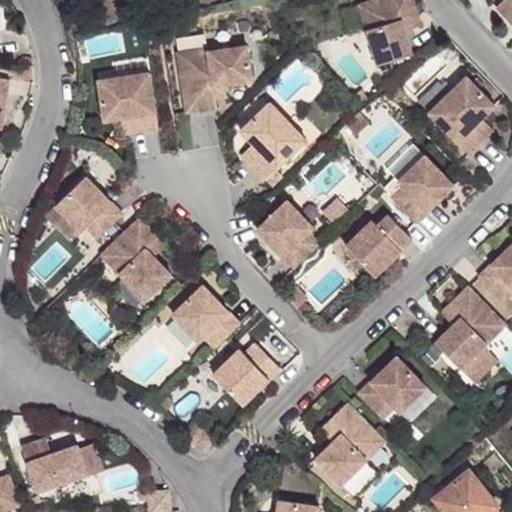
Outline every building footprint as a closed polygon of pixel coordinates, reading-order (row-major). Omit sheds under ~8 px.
[(403,27),(400,16),(416,11),(412,0),(361,0),(357,2),(375,61),(410,50),(403,27)] [(511,0),(503,0),(496,8),(511,23),(511,0)] [(400,16),(403,27),(419,22),(416,11),(400,16)] [(178,45),(205,43),(205,34),(178,36),(178,45)] [(186,51),(196,110),(226,105),(226,101),(223,84),(234,82),(261,77),(256,43),(217,49),(217,46),(186,51)] [(115,86),(98,88),(103,122),(121,119),(127,118),(130,134),(158,129),(149,72),(113,78),(115,86)] [(468,75),(456,86),(461,92),(473,80),(468,75)] [(97,81),(98,88),(115,86),(113,78),(97,81)] [(456,86),(430,110),(470,152),(490,133),(479,121),(483,117),(496,105),(473,80),(461,92),(456,86)] [(223,84),(226,101),(237,99),(234,82),(223,84)] [(281,113),(269,102),(264,107),(276,119),(281,113)] [(276,119),(264,107),(240,130),(251,142),(256,148),(245,159),(265,179),(277,168),(306,139),(281,113),(276,119)] [(356,109),(344,121),(355,132),(369,117),(358,107),(356,109)] [(494,129),(483,117),(479,121),(490,133),(494,129)] [(127,118),(121,119),(123,134),(130,134),(127,118)] [(251,142),(240,154),(245,159),(256,148),(251,142)] [(439,200),(455,184),(426,154),(399,179),(404,185),(393,196),(417,220),(429,209),(425,205),(435,196),(439,200)] [(98,190),(82,174),(52,204),(79,230),(84,225),(94,236),(120,212),(108,199),(104,203),(94,194),(98,190)] [(98,190),(94,194),(104,203),(108,199),(98,190)] [(435,196),(425,205),(429,209),(439,200),(435,196)] [(281,256),(293,268),(318,243),(307,232),(312,227),(285,201),(256,230),(271,246),(275,243),(285,252),(281,256)] [(401,250),(413,238),(389,213),(378,224),(373,218),(346,244),(375,275),(391,260),(388,256),(397,246),(401,250)] [(137,216),(99,253),(143,297),(169,272),(152,254),(144,247),(156,235),(137,216)] [(156,235),(144,247),(152,254),(164,242),(156,235)] [(275,243),(271,246),(281,256),(285,252),(275,243)] [(481,274),(505,299),(511,292),(511,244),(507,249),(510,253),(500,262),(497,259),(481,274)] [(397,246),(388,256),(391,260),(401,250),(397,246)] [(507,249),(497,259),(500,262),(510,253),(507,249)] [(217,301),(202,284),(171,313),(197,340),(202,336),(212,347),(238,323),(227,311),(223,314),(213,305),(217,301)] [(470,284),(450,303),(462,315),(454,323),(436,340),(462,366),(483,346),(507,323),(470,284)] [(294,285),(284,294),(298,309),(308,300),(294,285)] [(223,314),(227,311),(217,301),(213,305),(223,314)] [(450,303),(443,311),(454,323),(462,315),(450,303)] [(483,346),(462,366),(475,380),(496,360),(483,346)] [(227,359),(200,385),(228,415),(244,400),(241,396),(251,387),(255,391),(267,379),(243,354),(232,364),(227,359)] [(359,392),(383,417),(410,391),(414,397),(426,386),(396,356),(385,367),(388,371),(378,381),(374,377),(359,392)] [(385,367),(374,377),(378,381),(388,371),(385,367)] [(251,387),(241,396),(244,400),(255,391),(251,387)] [(348,403),(329,422),(340,434),(333,441),(315,459),(341,485),(385,441),(348,403)] [(329,422),(321,429),(333,441),(340,434),(329,422)] [(198,426),(187,437),(197,447),(209,437),(198,426)] [(45,437),(35,440),(41,456),(51,452),(45,437)] [(35,440),(20,445),(36,490),(86,473),(76,444),(51,452),(41,456),(35,440)] [(435,498),(445,511),(489,511),(496,506),(498,505),(469,470),(435,498)] [(6,473),(0,475),(0,497),(4,509),(17,504),(6,473)] [(167,488),(146,490),(148,511),(169,509),(167,488)] [(311,511),(312,504),(279,500),(277,511),(311,511)]
